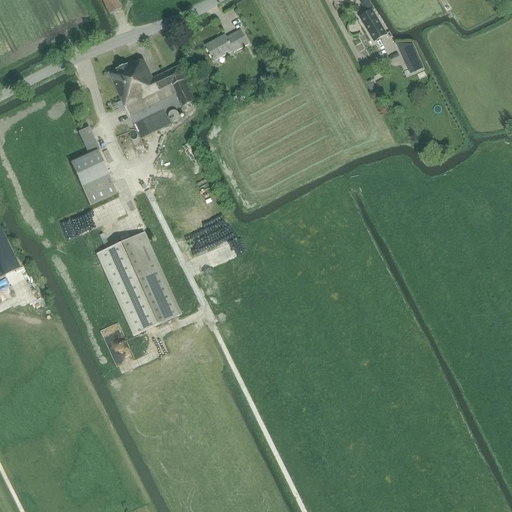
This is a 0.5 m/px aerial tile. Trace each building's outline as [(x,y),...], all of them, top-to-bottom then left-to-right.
[(101,0),(109,14),(122,8),(117,0),(101,0)] [(372,11),(360,18),(374,43),(386,35),(372,11)] [(234,53),(248,45),(240,31),(226,38),(225,36),(206,46),(214,62),(216,61),(215,60),(232,51),(234,53)] [(423,68),(413,45),(398,45),(408,67),(415,64),(418,70),(423,68)] [(270,51),(276,62),(281,59),(274,48),(270,51)] [(135,61),(109,73),(133,123),(163,109),(166,114),(181,107),(195,101),(179,67),(153,79),(144,60),(136,64),(135,61)] [(97,151),(87,128),(78,132),(60,140),(70,163),(97,151)] [(126,132),(117,135),(123,155),(131,152),(126,132)] [(117,194),(97,151),(70,163),(89,206),(117,194)] [(134,168),(143,156),(140,154),(131,166),(134,168)] [(63,235),(114,218),(112,212),(110,213),(108,206),(59,222),(63,235)] [(0,278),(20,269),(0,228),(0,278)] [(146,243),(148,242),(144,233),(98,254),(135,337),(180,317),(146,243)] [(247,237),(200,254),(200,255),(190,259),(193,270),(251,250),(247,237)]
